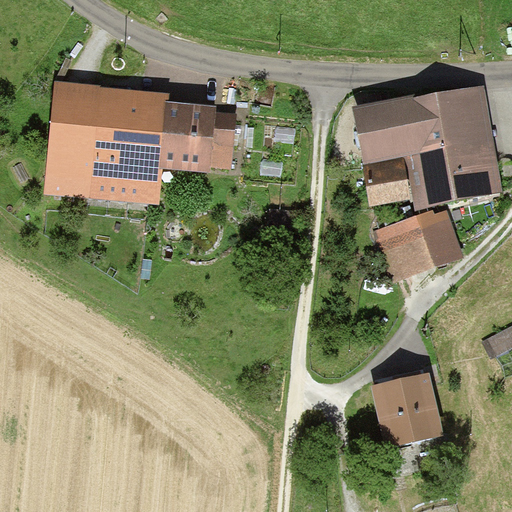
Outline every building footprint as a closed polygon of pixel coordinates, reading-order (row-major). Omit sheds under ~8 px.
[(168,94),(56,83),(45,194),(157,205),(160,170),(167,102),(168,94)] [(416,211),(503,189),(484,85),(416,99),(414,95),(353,107),(365,167),(406,158),(416,211)] [(167,102),(160,170),(211,173),(212,169),(216,113),(217,107),(167,102)] [(237,115),(216,113),(212,169),(233,171),(237,115)] [(403,161),(366,168),(374,208),(411,201),(403,161)] [(434,210),(373,232),(391,285),(465,259),(448,210),(435,214),(434,210)] [(511,329),(487,340),(494,354),(511,346),(511,329)] [(372,390),(387,453),(443,438),(429,377),(372,390)]
